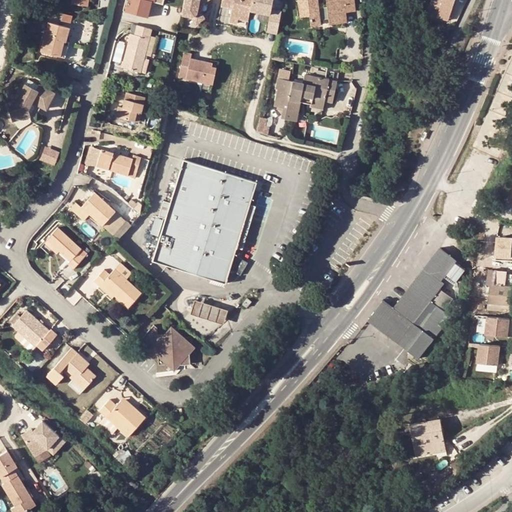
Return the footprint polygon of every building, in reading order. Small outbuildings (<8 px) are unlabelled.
[(165,4),(166,0),(139,0),(136,13),(158,19),(162,4),(165,4)] [(209,0),(185,0),(182,15),(192,18),(196,24),(204,19),(199,11),(200,6),(209,0)] [(250,16),(253,0),(222,0),(221,11),(232,13),(230,22),(239,24),(248,26),(250,16)] [(273,0),(253,0),(250,16),(270,20),(273,0)] [(329,13),(329,18),(330,24),(347,22),(346,12),(355,11),(353,0),(326,0),(328,7),(318,8),(317,0),(298,0),(301,17),(310,15),(311,25),(320,24),(320,19),(319,15),(329,13)] [(438,14),(449,18),(455,0),(430,0),(429,6),(439,9),(438,14)] [(72,25),(74,14),(63,12),(61,23),(72,25)] [(297,17),(298,27),(311,25),(310,15),(301,17),(297,17)] [(64,40),(66,41),(70,28),(49,23),(41,52),(60,57),(64,40)] [(280,26),(269,23),(266,37),(277,39),(280,26)] [(145,55),(152,29),(138,25),(136,31),(135,35),(131,34),(127,50),(123,67),(141,72),(145,73),(147,65),(149,60),(144,59),(145,55)] [(159,31),(152,29),(145,55),(144,59),(149,60),(147,65),(150,65),(152,57),(159,31)] [(64,40),(60,57),(66,58),(70,42),(66,41),(64,40)] [(186,81),(213,87),(217,70),(212,70),(207,68),(208,65),(190,61),(186,81)] [(303,83),(278,79),(276,89),(279,89),(275,106),(284,108),(282,118),(296,120),(301,95),(313,98),(312,100),(325,103),(325,100),(333,102),(337,83),(339,73),(326,71),(325,79),(304,75),(303,83)] [(25,83),(36,89),(39,84),(28,79),(25,83)] [(37,113),(41,106),(43,107),(47,99),(49,101),(54,92),(39,84),(36,89),(25,83),(15,102),(8,104),(11,117),(26,113),(28,108),(37,113)] [(137,112),(141,113),(145,98),(127,92),(123,108),(119,106),(116,116),(135,121),(137,112)] [(312,100),(311,104),(311,106),(324,109),(325,103),(312,100)] [(26,113),(11,117),(12,121),(31,116),(28,108),(26,113)] [(267,120),(261,119),(258,133),(269,135),(271,129),(266,128),(267,120)] [(57,164),(62,151),(47,145),(41,158),(57,164)] [(87,165),(96,165),(98,160),(101,149),(93,146),(87,165)] [(101,149),(98,160),(96,165),(112,170),(128,175),(129,170),(136,172),(141,157),(134,155),(133,159),(114,153),(108,151),(101,149)] [(226,283),(237,247),(250,204),(257,183),(184,160),(171,203),(166,218),(160,239),(152,260),(226,283)] [(82,207),(90,214),(102,225),(116,211),(95,192),(82,207)] [(159,216),(166,218),(171,203),(164,200),(159,216)] [(82,207),(78,203),(73,209),(85,219),(90,214),(82,207)] [(250,204),(237,247),(243,249),(256,206),(250,204)] [(9,217),(14,221),(20,214),(16,210),(9,217)] [(166,218),(159,216),(157,216),(151,236),(160,239),(166,218)] [(68,263),(74,269),(84,257),(79,253),(82,249),(58,228),(47,240),(59,251),(70,261),(68,263)] [(511,235),(498,236),(498,258),(511,257),(511,235)] [(59,251),(47,240),(45,243),(57,254),(59,251)] [(421,326),(435,338),(452,316),(444,311),(453,299),(440,289),(444,284),(441,281),(446,276),(454,282),(464,270),(455,263),(458,260),(441,247),(430,261),(425,268),(394,307),(384,300),(369,320),(419,359),(434,339),(420,328),(414,323),(431,301),(437,305),(421,326)] [(79,253),(84,257),(87,254),(82,249),(79,253)] [(115,268),(126,279),(132,273),(121,262),(115,268)] [(99,286),(102,283),(115,295),(128,307),(141,293),(126,279),(115,268),(109,275),(104,270),(94,281),(99,286)] [(507,273),(493,271),(489,302),(510,305),(511,288),(511,286),(506,286),(507,273)] [(99,286),(113,298),(115,295),(102,283),(99,286)] [(223,322),(227,308),(218,306),(195,298),(191,312),(205,316),(223,322)] [(248,298),(243,304),(247,307),(252,301),(248,298)] [(421,326),(437,305),(431,301),(414,323),(420,328),(421,326)] [(51,329),(49,331),(42,324),(39,321),(26,310),(21,317),(14,324),(13,326),(23,335),(36,346),(37,345),(43,350),(57,334),(51,329)] [(11,322),(14,324),(21,317),(18,314),(11,322)] [(511,320),(511,319),(491,317),(488,334),(510,337),(511,320)] [(174,371),(181,363),(189,363),(189,355),(196,347),(171,326),(164,334),(158,335),(157,328),(154,325),(140,340),(159,357),(159,364),(166,364),(174,371)] [(36,346),(23,335),(20,339),(32,350),(36,346)] [(500,345),(480,343),(478,362),(498,364),(500,345)] [(96,376),(87,367),(90,364),(72,348),(48,375),(56,384),(64,376),(60,372),(62,369),(75,380),(84,389),(96,376)] [(84,389),(75,380),(70,385),(80,394),(84,389)] [(132,410),(135,408),(124,398),(121,400),(132,410)] [(100,411),(107,417),(118,426),(129,436),(145,418),(135,408),(132,410),(121,400),(116,406),(109,400),(100,411)] [(92,414),(87,409),(79,418),(85,423),(92,414)] [(101,423),(112,433),(118,426),(107,417),(101,423)] [(442,419),(412,424),(417,455),(428,454),(427,449),(446,446),(446,443),(442,419)] [(65,440),(43,420),(33,431),(31,433),(28,435),(26,432),(22,435),(35,456),(48,448),(53,453),(65,440)] [(53,453),(48,448),(35,456),(39,463),(53,453)] [(0,474),(4,482),(17,474),(13,468),(17,466),(7,450),(0,454),(0,474)] [(395,450),(388,453),(395,470),(402,467),(395,450)] [(127,460),(133,466),(138,461),(133,456),(127,460)] [(399,474),(402,482),(407,479),(404,471),(399,474)] [(4,482),(2,484),(15,505),(11,507),(13,511),(22,511),(35,504),(17,474),(4,482)]
